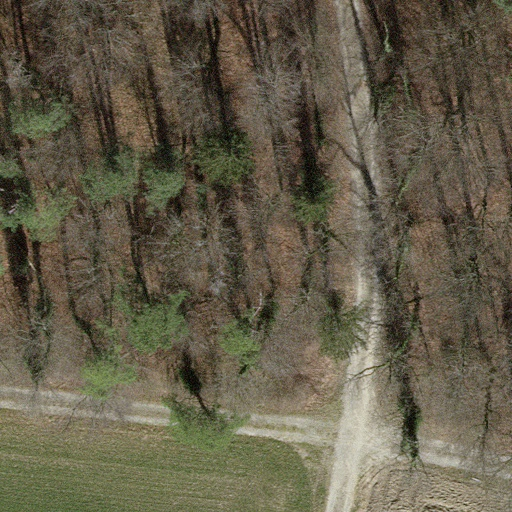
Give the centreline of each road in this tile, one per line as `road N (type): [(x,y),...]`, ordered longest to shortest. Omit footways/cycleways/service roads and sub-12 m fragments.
road 1 (track): [(0,404),(358,432),(511,468)]
road 2 (track): [(344,0),(358,432),(340,511)]
